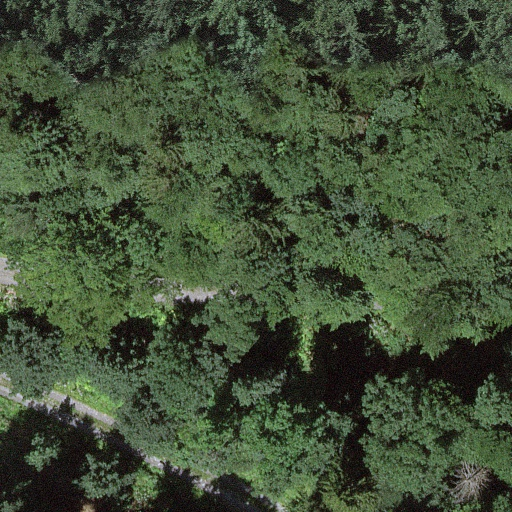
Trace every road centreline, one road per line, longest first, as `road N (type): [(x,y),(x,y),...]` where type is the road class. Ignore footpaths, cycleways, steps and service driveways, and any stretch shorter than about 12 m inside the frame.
road 1 (track): [(0,267),(165,297),(511,277)]
road 2 (track): [(260,511),(154,450),(0,379)]
